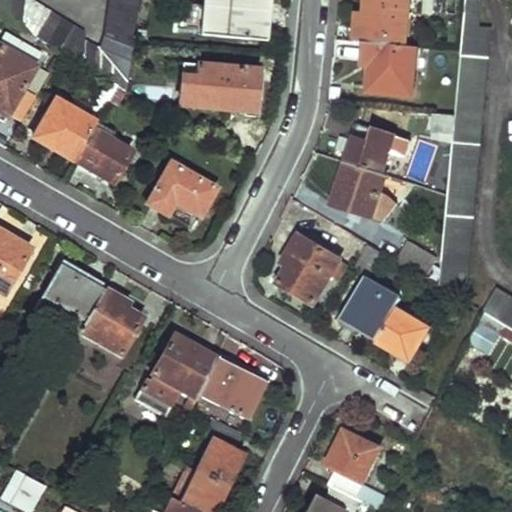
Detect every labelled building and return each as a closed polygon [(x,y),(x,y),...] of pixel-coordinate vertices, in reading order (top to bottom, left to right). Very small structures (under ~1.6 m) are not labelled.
[(29,0),(0,0),(0,17),(107,83),(115,88),(126,94),(139,0),(108,0),(101,49),(84,40),(84,34),(29,0)] [(205,0),(203,35),(266,40),(268,0),(205,0)] [(359,15),(356,42),(363,43),(414,47),(418,0),(367,0),(366,15),(359,15)] [(456,133),(441,287),(464,301),(492,25),(482,23),(484,0),(468,0),(463,52),(457,116),(456,133)] [(379,66),(377,92),(420,97),(425,48),(414,47),(363,43),(362,65),(379,66)] [(0,49),(0,120),(2,122),(33,69),(0,49)] [(195,102),(194,107),(255,113),(259,70),(198,65),(197,80),(181,79),(180,101),(195,102)] [(55,102),(34,139),(73,162),(91,129),(108,101),(115,88),(107,83),(85,119),(55,102)] [(115,88),(108,101),(118,107),(126,94),(115,88)] [(439,114),(437,130),(456,133),(457,116),(439,114)] [(91,129),(73,162),(112,184),(131,152),(91,129)] [(357,140),(348,163),(385,175),(393,153),(407,156),(412,143),(375,131),(370,145),(357,140)] [(348,163),(334,205),(386,223),(400,204),(395,198),(387,195),(392,177),(385,175),(348,163)] [(170,166),(147,205),(173,220),(180,207),(200,218),(215,193),(170,166)] [(0,231),(0,291),(4,293),(30,249),(0,231)] [(343,233),(335,245),(359,258),(366,246),(343,233)] [(294,257),(279,284),(315,304),(341,260),(300,236),(289,255),(294,257)] [(366,278),(341,320),(378,341),(397,310),(403,300),(386,290),(400,264),(399,263),(369,245),(353,271),(366,278)] [(411,245),(399,263),(400,263),(427,279),(438,262),(411,245)] [(60,266),(32,312),(77,337),(79,333),(104,291),(60,266)] [(511,299),(494,289),(482,312),(511,330),(511,299)] [(79,333),(119,357),(140,320),(118,307),(122,301),(104,291),(79,333)] [(397,310),(378,341),(411,361),(429,329),(397,310)] [(493,356),(499,334),(481,329),(475,351),(493,356)] [(174,337),(154,376),(180,389),(196,397),(198,393),(215,359),(174,337)] [(215,359),(198,393),(221,405),(214,419),(236,430),(243,416),(248,419),(266,382),(216,357),(215,359)] [(169,410),(180,389),(154,376),(152,381),(147,379),(140,393),(136,401),(166,417),(169,410)] [(136,401),(140,393),(125,384),(119,395),(135,403),(136,401)] [(181,426),(185,419),(169,410),(166,417),(165,418),(181,426)] [(210,434),(193,469),(228,487),(244,452),(233,447),(240,433),(236,430),(214,419),(207,432),(210,434)] [(340,473),(332,487),(366,503),(382,511),(389,497),(363,484),(380,450),(346,433),(329,467),(340,473)] [(172,501),(166,511),(214,511),(228,487),(193,469),(176,503),(172,501)] [(15,470),(0,497),(25,511),(31,511),(46,486),(15,470)] [(64,496),(80,506),(86,495),(70,485),(64,496)] [(315,495),(306,511),(349,511),(350,511),(349,511),(361,511),(366,503),(332,487),(325,499),(315,495)] [(112,502),(107,511),(129,511),(130,511),(112,502)]
